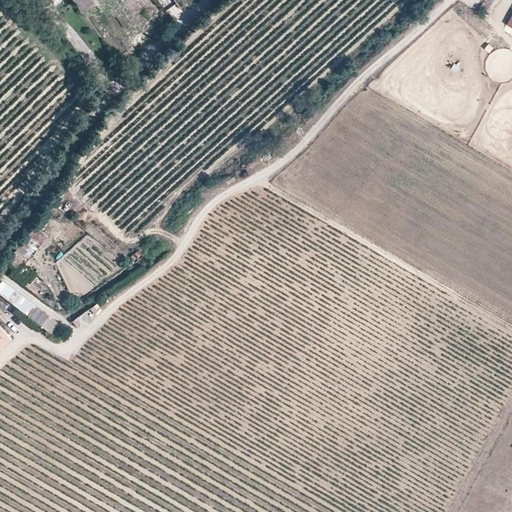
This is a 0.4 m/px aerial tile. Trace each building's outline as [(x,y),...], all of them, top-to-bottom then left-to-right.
[(34,224),(12,250),(24,260),(46,234),(34,224)] [(0,295),(28,316),(36,306),(1,280),(0,280),(0,295)] [(91,314),(100,308),(95,301),(70,318),(78,330),(94,318),(91,314)] [(59,324),(36,306),(28,316),(51,334),(59,324)] [(0,347),(10,338),(0,326),(0,347)]
